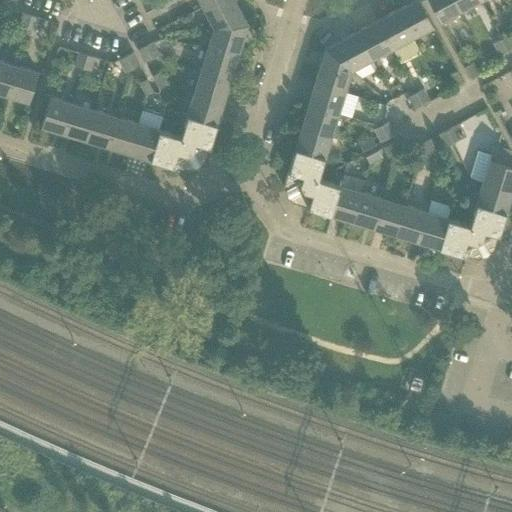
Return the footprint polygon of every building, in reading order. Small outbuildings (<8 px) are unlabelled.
[(149,0),(141,5),(144,12),(157,5),(154,0),(149,0)] [(214,0),(201,7),(212,28),(246,24),(233,0),(214,0)] [(417,0),(414,0),(396,10),(411,37),(432,26),(417,0)] [(427,0),(439,21),(460,10),(454,0),(427,0)] [(454,0),(460,10),(478,0),(454,0)] [(157,5),(144,12),(148,19),(161,12),(157,5)] [(396,10),(376,20),(390,48),(411,37),(396,10)] [(18,26),(26,29),(30,15),(22,13),(18,26)] [(30,15),(26,29),(33,31),(38,18),(30,15)] [(376,20),(356,31),(370,59),(371,58),(390,48),(376,20)] [(212,28),(206,50),(235,59),(246,24),(212,28)] [(356,31),(324,48),(350,69),(361,78),(377,70),(371,58),(370,59),(356,31)] [(511,42),(509,36),(501,40),(508,52),(511,49),(511,42)] [(419,52),(411,37),(390,48),(399,63),(419,52)] [(501,40),(494,44),(500,56),(508,52),(501,40)] [(151,42),(144,45),(151,58),(157,55),(151,42)] [(151,58),(144,45),(137,49),(144,62),(151,58)] [(324,48),(313,86),(343,95),(350,69),(324,48)] [(206,50),(199,72),(228,81),(235,59),(206,50)] [(74,66),(81,68),(85,54),(79,52),(74,66)] [(131,69),(138,65),(131,52),(124,56),(131,69)] [(85,54),(81,68),(89,71),(94,57),(85,54)] [(117,59),(124,72),(131,69),(124,56),(117,59)] [(0,93),(5,95),(14,65),(0,60),(0,93)] [(472,63),(464,67),(470,80),(479,75),(472,63)] [(14,65),(5,95),(28,102),(37,72),(14,65)] [(166,84),(159,72),(151,76),(158,89),(166,84)] [(199,72),(193,93),(222,102),(228,81),(199,72)] [(457,72),(448,76),(455,89),(464,84),(457,72)] [(138,84),(145,97),(153,92),(146,79),(138,84)] [(313,86),(307,104),(337,113),(343,95),(313,86)] [(423,89),(416,93),(423,106),(430,102),(423,89)] [(193,93),(186,114),(216,123),(222,102),(193,93)] [(416,93),(408,97),(415,110),(423,106),(416,93)] [(358,100),(343,95),(337,113),(352,118),(358,100)] [(40,126),(61,133),(70,103),(49,96),(40,126)] [(71,103),(61,133),(83,139),(92,109),(71,103)] [(307,104),(302,122),(332,131),(337,113),(307,104)] [(92,109),(83,139),(105,146),(114,116),(92,109)] [(136,123),(127,153),(149,159),(158,129),(162,117),(141,110),(137,123),(136,123)] [(504,111),(500,113),(504,121),(508,119),(504,111)] [(158,129),(149,159),(172,166),(188,171),(193,169),(199,165),(203,163),(208,148),(216,123),(186,114),(179,136),(158,129)] [(114,116),(105,146),(127,153),(136,123),(114,116)] [(302,122),(296,139),(326,148),(332,131),(302,122)] [(388,123),(382,126),(388,138),(396,134),(390,122),(388,123)] [(447,130),(446,130),(447,132),(453,143),(459,140),(466,136),(459,125),(459,123),(447,130)] [(382,126),(374,130),(380,142),(388,138),(382,126)] [(446,130),(438,135),(445,148),(453,143),(447,132),(446,130)] [(372,138),(359,144),(363,151),(376,145),(372,138)] [(286,172),(282,187),(284,192),(288,198),(290,202),(306,207),(331,215),(341,185),(317,178),(326,148),(296,139),(286,172)] [(392,142),(391,143),(398,156),(406,152),(398,139),(392,142)] [(430,139),(423,143),(429,155),(436,152),(430,139)] [(391,143),(382,147),(383,148),(390,161),(398,156),(391,143)] [(423,143),(415,147),(422,159),(429,155),(423,143)] [(489,156),(481,183),(511,192),(511,187),(511,155),(509,149),(493,144),(489,156)] [(378,150),(366,157),(370,164),(382,158),(378,150)] [(469,179),(481,183),(489,156),(477,152),(469,179)] [(474,205),(504,214),(511,192),(481,183),(474,205)] [(331,215),(352,221),(361,192),(341,185),(331,215)] [(352,221),(373,228),(382,198),(361,192),(352,221)] [(373,228),(394,234),(403,204),(382,198),(373,228)] [(427,201),(424,211),(445,217),(448,208),(427,201)] [(394,234),(415,241),(424,211),(403,204),(394,234)] [(476,259),(477,260),(478,259),(482,257),(488,254),(492,251),(496,239),(504,214),(474,205),(468,224),(445,217),(436,247),(465,256),(476,259)] [(415,241),(436,247),(445,217),(424,211),(415,241)]
